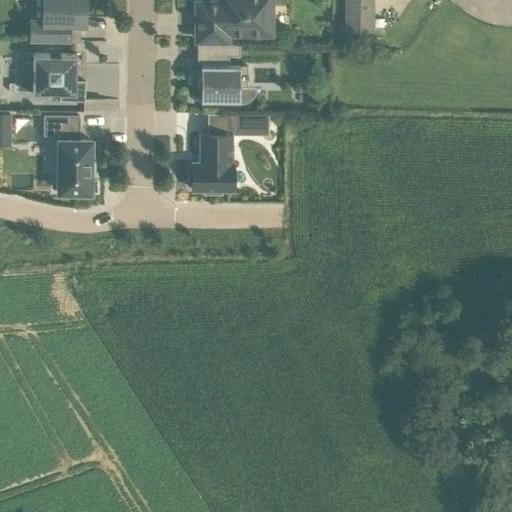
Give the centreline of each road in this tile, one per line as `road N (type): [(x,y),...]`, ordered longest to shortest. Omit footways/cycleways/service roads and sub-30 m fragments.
road 1 (residential): [(144,222),(143,0)]
road 2 (residential): [(144,222),(50,218),(0,206)]
